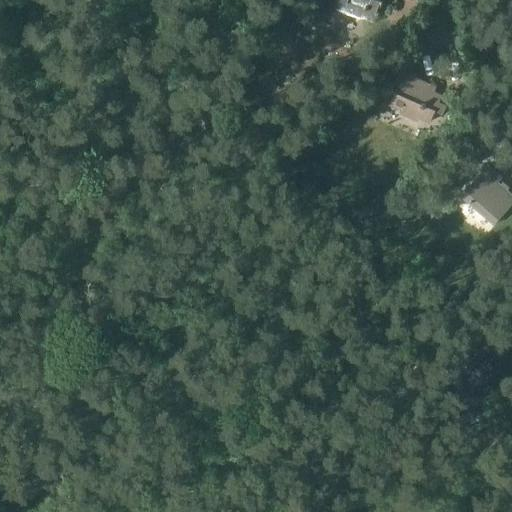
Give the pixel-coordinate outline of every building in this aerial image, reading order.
[(376,26),(385,0),(337,0),(334,11),(376,26)] [(396,88),(389,104),(402,110),(400,114),(417,122),(419,118),(430,123),(435,111),(443,115),(448,104),(440,101),(443,94),(435,91),(437,86),(400,69),(392,86),(396,88)] [(511,84),(499,92),(508,106),(511,103),(511,84)] [(463,169),(476,155),(465,146),(453,159),(463,169)] [(460,196),(494,226),(511,205),(511,192),(499,181),(502,177),(488,164),(460,196)]
